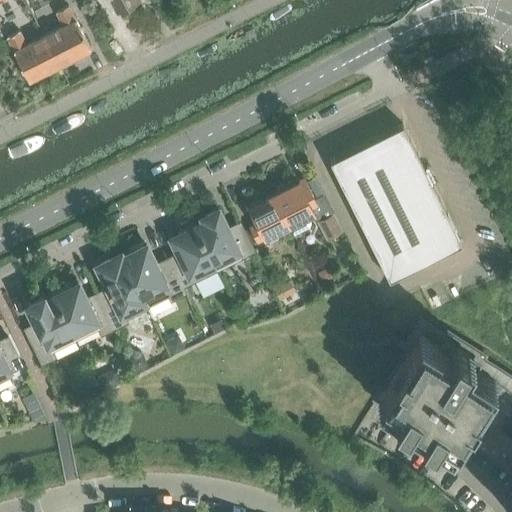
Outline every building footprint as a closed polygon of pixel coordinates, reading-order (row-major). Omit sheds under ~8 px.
[(113,0),(119,10),(138,0),(113,0)] [(65,24),(46,34),(61,64),(92,48),(77,18),(76,18),(70,5),(58,11),(65,24)] [(30,80),(61,64),(46,34),(28,44),(21,29),(10,35),(17,49),(15,50),(30,80)] [(403,123),(330,159),(390,278),(462,242),(431,179),(403,123)] [(315,211),(312,204),(317,202),(305,176),(287,185),(283,182),(277,185),(277,190),(273,192),(290,224),(294,233),(309,225),(311,221),(308,215),(315,211)] [(257,222),(250,226),(257,240),(290,224),(273,192),(248,205),(257,222)] [(202,216),(204,220),(196,224),(217,267),(254,249),(240,221),(228,227),(219,208),(217,209),(216,208),(214,209),(215,210),(206,214),(205,213),(204,214),(204,215),(202,216)] [(332,212),(318,219),(328,237),(342,230),(332,212)] [(189,219),(180,224),(181,225),(179,226),(180,227),(178,228),(180,232),(171,236),(179,251),(168,257),(181,285),(182,285),(217,267),(196,224),(194,220),(192,221),(191,220),(190,221),(189,219)] [(172,298),(185,291),(182,285),(181,285),(168,257),(156,263),(146,243),(122,255),(122,254),(121,254),(147,307),(148,307),(147,305),(170,294),(172,298)] [(108,286),(98,291),(115,326),(127,320),(126,318),(147,307),(121,254),(119,255),(118,253),(98,263),(100,266),(99,267),(108,286)] [(291,280),(287,282),(286,281),(274,287),(279,298),(296,289),(291,280)] [(54,288),(54,289),(52,290),(54,294),(76,337),(99,326),(102,332),(115,326),(98,291),(86,297),(79,282),(70,286),(68,282),(66,283),(66,282),(64,283),(63,281),(55,285),(55,287),(54,288)] [(37,321),(25,327),(42,362),(55,355),(52,349),(76,337),(54,294),(46,298),(44,294),(42,295),(41,294),(40,295),(39,293),(30,298),(31,299),(29,300),(30,301),(28,302),(37,321)] [(248,301),(237,307),(242,318),(254,312),(248,301)] [(222,317),(211,322),(215,331),(226,325),(222,317)] [(441,344),(441,343),(421,331),(382,392),(404,405),(415,412),(428,420),(439,428),(458,439),(481,402),(496,378),(493,376),(476,365),(476,366),(464,358),(469,351),(457,343),(452,351),(441,344)] [(0,379),(12,374),(10,369),(22,364),(8,336),(0,339),(0,379)] [(177,336),(164,342),(169,353),(182,346),(177,336)] [(142,351),(130,357),(136,369),(147,363),(142,351)] [(111,370),(98,377),(104,389),(121,380),(117,372),(111,370)] [(93,372),(83,376),(89,388),(98,383),(93,372)] [(35,390),(23,396),(34,418),(46,412),(35,390)]
